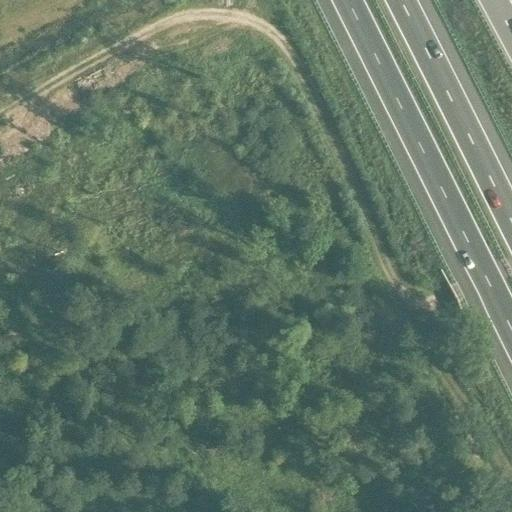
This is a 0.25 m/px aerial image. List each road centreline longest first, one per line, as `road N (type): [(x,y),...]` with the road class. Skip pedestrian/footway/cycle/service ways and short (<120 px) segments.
road 1 (track): [(0,115),(187,16),(250,18),(280,39),(301,71),(406,297),(436,305),(511,267)]
road 2 (motorway): [(345,0),(511,337)]
road 3 (motorway): [(511,226),(398,0)]
